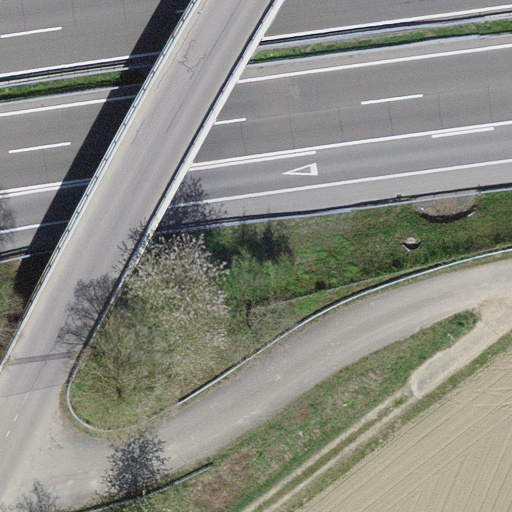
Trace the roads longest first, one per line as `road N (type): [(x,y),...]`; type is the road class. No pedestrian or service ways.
road 1 (track): [(511,277),(375,322),(185,439),(138,459),(93,465),(0,452)]
road 2 (motorway): [(0,153),(511,84)]
road 3 (tertiary): [(45,358),(240,0)]
road 4 (track): [(511,303),(264,511)]
road 5 (motorway): [(267,0),(0,36)]
